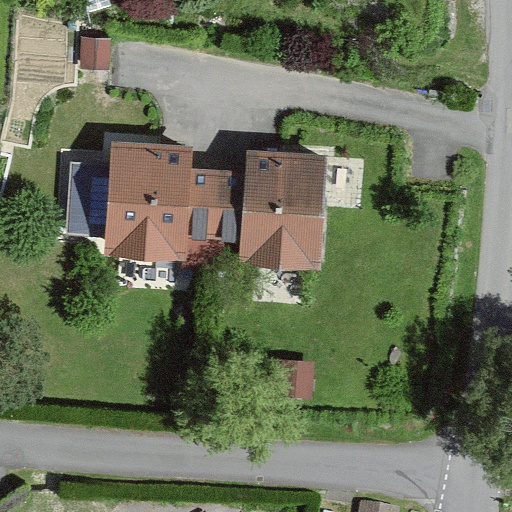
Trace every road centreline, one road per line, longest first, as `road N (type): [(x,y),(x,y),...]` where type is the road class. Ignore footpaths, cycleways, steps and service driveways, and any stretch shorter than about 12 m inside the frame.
road 1 (residential): [(476,469),(0,441)]
road 2 (unclassified): [(476,469),(505,0)]
